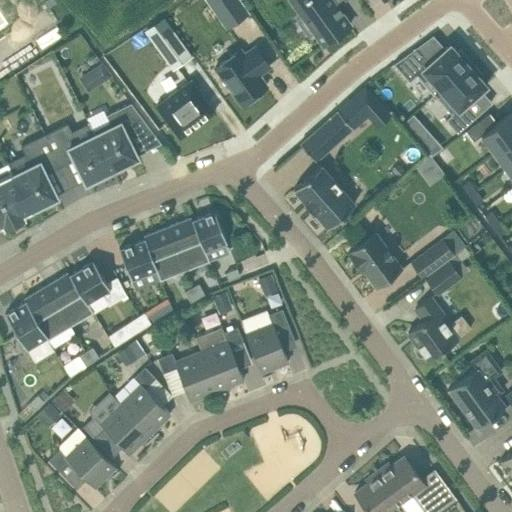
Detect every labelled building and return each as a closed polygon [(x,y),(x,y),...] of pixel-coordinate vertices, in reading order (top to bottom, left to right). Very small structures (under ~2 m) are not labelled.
[(209,0),(227,26),(248,12),(239,0),(209,0)] [(301,17),(297,20),(308,36),(315,31),(324,44),(350,25),(336,6),(331,0),(303,0),(300,3),(307,13),(301,17)] [(164,15),(144,30),(145,31),(173,69),(193,55),(165,17),(164,15)] [(417,74),(434,94),(472,61),(461,49),(458,51),(450,43),(430,61),(417,46),(394,63),(410,80),(417,74)] [(240,48),(215,66),(242,103),(267,85),(257,72),(261,70),(262,71),(263,71),(271,66),(256,45),(244,54),(240,48)] [(88,91),(112,74),(103,61),(79,77),(88,91)] [(446,119),(458,132),(475,117),(464,104),(487,84),(480,76),(483,73),(472,61),(434,94),(452,114),(446,119)] [(192,79),(156,105),(180,137),(216,111),(192,79)] [(150,126),(131,102),(106,114),(110,121),(93,129),(89,120),(88,121),(114,173),(128,166),(126,162),(138,156),(128,135),(129,134),(131,135),(150,126)] [(480,133),(493,150),(511,136),(511,114),(509,111),(499,118),(491,108),(468,125),(476,136),(480,133)] [(301,143),(316,160),(353,127),(338,109),(301,143)] [(45,133),(61,166),(71,160),(71,159),(74,157),(86,182),(99,176),(100,180),(114,173),(88,121),(94,134),(78,142),(68,122),(45,133)] [(7,161),(31,209),(40,205),(42,208),(56,201),(55,198),(58,196),(46,171),(49,169),(50,171),(61,166),(45,133),(21,145),(31,165),(14,173),(8,160),(7,161)] [(511,136),(493,150),(504,166),(511,160),(511,136)] [(434,154),(419,164),(432,182),(447,171),(434,154)] [(5,227),(24,217),(22,213),(31,209),(7,161),(13,173),(0,179),(0,224),(3,223),(5,227)] [(405,170),(399,163),(392,169),(398,176),(405,170)] [(321,164),(294,188),(305,201),(304,201),(313,212),(314,211),(328,226),(333,222),(335,225),(344,216),(342,214),(355,202),(321,164)] [(463,174),(456,179),(463,188),(470,183),(463,174)] [(478,195),(472,200),(479,209),(486,204),(478,195)] [(486,204),(479,209),(486,219),(493,214),(486,204)] [(191,216),(189,216),(207,261),(210,260),(206,249),(227,241),(215,210),(192,219),(191,216)] [(166,226),(183,270),(207,261),(189,216),(166,226)] [(502,225),(495,230),(502,240),(509,235),(502,225)] [(145,237),(144,238),(156,269),(160,279),(183,270),(166,226),(144,234),(145,237)] [(351,250),(348,252),(362,271),(364,269),(377,286),(402,267),(376,230),(350,249),(351,250)] [(511,239),(509,235),(502,240),(509,249),(511,247),(511,239)] [(423,277),(428,274),(433,270),(446,260),(455,253),(443,236),(411,260),(423,277)] [(132,279),(156,269),(144,238),(119,248),(132,279)] [(71,273),(88,302),(111,288),(93,259),(71,273)] [(433,270),(428,274),(428,275),(426,276),(438,292),(461,276),(449,259),(447,261),(446,260),(433,270)] [(226,272),(229,279),(240,275),(237,267),(226,272)] [(88,302),(71,273),(69,274),(68,271),(48,283),(72,324),(94,311),(88,302)] [(265,295),(278,289),(271,272),(259,277),(258,274),(248,278),(249,283),(253,281),(255,286),(260,284),(265,295)] [(192,287),(198,297),(205,293),(199,282),(192,287)] [(48,283),(26,296),(51,337),(56,345),(73,334),(74,327),(72,324),(48,283)] [(185,291),(191,301),(198,297),(192,287),(185,291)] [(233,307),(226,290),(213,296),(220,313),(233,307)] [(51,337),(26,296),(24,297),(26,300),(5,312),(27,348),(47,337),(48,338),(51,337)] [(408,331),(418,344),(416,347),(416,351),(418,354),(422,355),(425,354),(429,359),(457,338),(448,324),(451,322),(432,296),(415,308),(424,320),(408,331)] [(288,322),(282,308),(268,313),(266,308),(240,319),(263,376),(270,373),(269,369),(289,361),(275,328),(288,322)] [(145,311),(138,316),(145,326),(152,322),(145,311)] [(132,320),(138,330),(145,326),(138,316),(132,320)] [(124,325),(108,335),(115,346),(131,335),(124,325)] [(202,349),(201,350),(219,394),(226,391),(224,387),(244,379),(230,345),(244,340),(238,325),(224,331),(222,325),(197,336),(202,349)] [(144,353),(136,340),(118,352),(119,353),(116,355),(120,362),(123,360),(126,365),(144,353)] [(99,356),(93,346),(86,350),(93,360),(99,356)] [(474,369),(449,388),(477,426),(506,405),(498,393),(504,389),(495,376),(503,370),(486,348),(468,361),(474,369)] [(93,360),(86,350),(79,355),(86,365),(93,360)] [(219,394),(201,350),(176,360),(172,351),(158,357),(164,372),(177,366),(190,400),(210,392),(212,396),(219,394)] [(141,383),(121,402),(154,436),(159,431),(156,427),(171,412),(146,387),(156,377),(145,365),(134,376),(141,383)] [(75,400),(64,388),(54,397),(65,409),(75,400)] [(44,400),(38,394),(29,402),(35,408),(44,400)] [(61,413),(50,401),(36,415),(47,426),(61,413)] [(148,441),(154,436),(121,402),(101,421),(94,414),(83,425),(94,437),(104,427),(130,453),(145,438),(148,441)] [(60,448),(49,458),(60,470),(70,460),(95,486),(110,471),(114,474),(119,469),(86,435),(87,435),(78,426),(59,444),(60,448)] [(511,473),(511,450),(501,458),(511,473)] [(389,462),(378,471),(400,501),(408,511),(412,511),(420,506),(425,511),(437,511),(457,498),(434,467),(421,477),(405,455),(391,464),(389,462)] [(369,511),(391,511),(389,509),(400,501),(378,471),(366,479),(368,482),(355,492),(369,511)]
